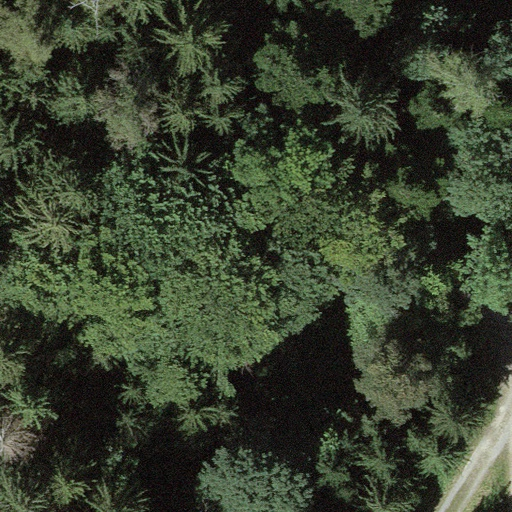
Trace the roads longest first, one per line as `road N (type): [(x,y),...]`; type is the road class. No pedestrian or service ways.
road 1 (track): [(220,0),(425,241),(511,329)]
road 2 (track): [(444,511),(511,400)]
